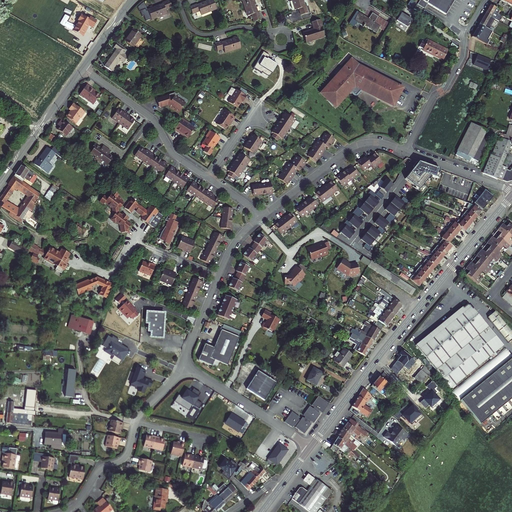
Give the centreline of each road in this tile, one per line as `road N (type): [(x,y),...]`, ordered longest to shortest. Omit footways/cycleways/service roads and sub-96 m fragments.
road 1 (secondary): [(311,446),(511,194)]
road 2 (residential): [(405,151),(375,142),(351,147),(260,217)]
road 3 (residential): [(82,67),(150,116),(172,154),(208,177)]
road 4 (residential): [(257,219),(231,247),(182,364)]
road 5 (residential): [(182,364),(311,446)]
road 6 (residential): [(82,67),(0,184)]
road 7 (residential): [(257,219),(290,255),(318,231),(358,256)]
